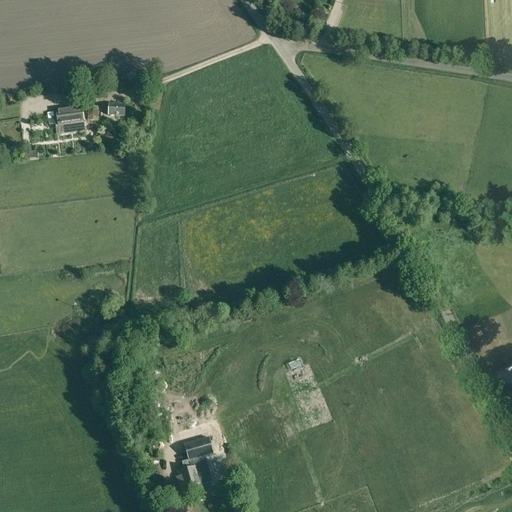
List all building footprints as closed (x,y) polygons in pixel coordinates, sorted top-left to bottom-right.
[(291,6),(288,12),(295,16),(298,10),(291,6)] [(124,106),(107,105),(106,113),(108,113),(108,116),(124,117),(124,106)] [(56,110),(58,126),(55,126),(56,136),(85,131),(84,122),(82,106),(56,110)] [(98,107),(88,107),(88,120),(98,120),(98,107)] [(164,419),(152,422),(156,435),(168,432),(164,419)] [(207,438),(183,445),(188,461),(211,455),(207,438)] [(179,477),(176,478),(178,486),(181,485),(183,491),(199,486),(199,485),(203,484),(199,468),(194,469),(194,468),(178,472),(179,477)]
